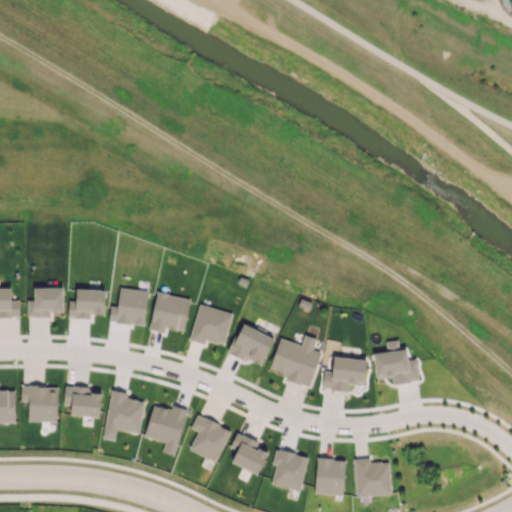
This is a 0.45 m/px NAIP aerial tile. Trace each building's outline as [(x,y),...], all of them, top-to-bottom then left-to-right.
[(0,287),(0,316),(19,315),(18,300),(11,300),(10,287),(0,287)] [(33,287),(33,300),(27,300),(27,316),(50,316),(49,312),(63,311),(62,287),(33,287)] [(117,306),(110,305),(108,321),(143,325),(147,290),(119,287),(117,306)] [(104,289),(75,288),(75,301),(68,300),(67,317),(90,318),(90,314),(104,314),(104,289)] [(149,328),(163,331),(164,327),(183,330),(189,298),(156,292),(149,328)] [(222,345),(232,313),(199,303),(188,339),(203,344),(204,339),(222,345)] [(272,336),(239,324),(228,352),(262,365),(272,336)] [(319,351),(312,349),(315,338),(304,334),(301,344),(278,337),(269,369),(285,373),(283,379),(309,386),(319,351)] [(372,353),(375,378),(392,377),(392,383),(418,380),(415,358),(407,359),(406,348),(398,349),(397,339),(385,341),(386,351),(372,353)] [(365,358),(332,357),(331,371),(323,370),(322,389),(347,390),(348,383),(364,384),(365,358)] [(56,421),(57,386),(20,385),(20,402),(28,402),(27,420),(56,421)] [(70,404),(70,415),(99,416),(100,388),(64,386),(63,404),(70,404)] [(14,389),(0,389),(0,422),(14,422),(14,389)] [(138,433),(144,401),(126,398),(127,392),(110,389),(102,438),(114,440),(116,429),(138,433)] [(174,455),(186,409),(171,404),(170,409),(152,404),(143,436),(164,441),(162,451),(174,455)] [(230,429),(196,414),(190,428),(196,431),(188,449),(215,461),(230,429)] [(267,452),(256,447),(259,442),(236,431),(229,447),(236,450),(231,461),(257,473),(267,452)] [(307,455),(275,449),(271,464),(275,465),(271,483),(299,490),(307,455)] [(388,461),(369,462),(369,457),(354,458),(355,495),(389,494),(388,461)] [(314,493),(343,493),(344,458),(315,458),(314,493)]
